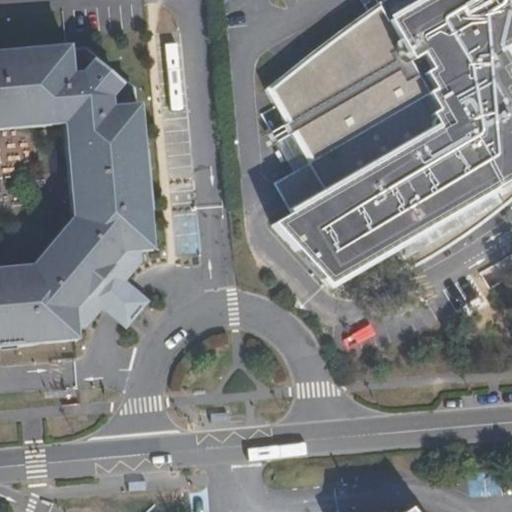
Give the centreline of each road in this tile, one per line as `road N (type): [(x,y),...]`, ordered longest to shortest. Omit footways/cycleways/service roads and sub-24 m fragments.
road 1 (residential): [(316,439),(308,368),(292,337),(253,317),(222,317),(181,328),(156,369),(152,455)]
road 2 (unknown): [(218,271),(130,282),(84,335),(81,374)]
road 3 (tertiary): [(511,425),(316,439)]
road 4 (tertiary): [(316,439),(152,455)]
road 5 (tertiary): [(152,455),(0,467)]
